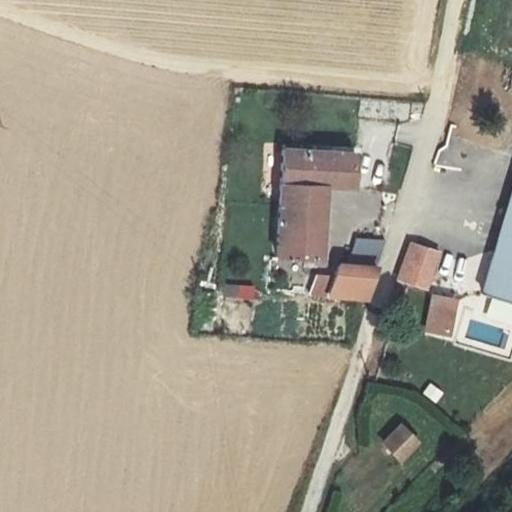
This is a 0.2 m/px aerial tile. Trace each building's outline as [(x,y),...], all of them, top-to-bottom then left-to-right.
[(354,151),(280,147),(274,259),(323,261),(327,186),(352,187),(354,151)] [(511,297),(511,189),(499,233),(482,289),(511,297)] [(325,299),(364,302),(376,267),(384,242),(356,239),(347,265),(337,264),(325,299)] [(409,243),(396,283),(424,289),(435,252),(409,243)] [(217,287),(218,302),(254,300),(253,285),(217,287)] [(453,300),(430,296),(423,332),(446,337),(453,300)] [(396,429),(380,446),(396,461),(412,445),(396,429)]
